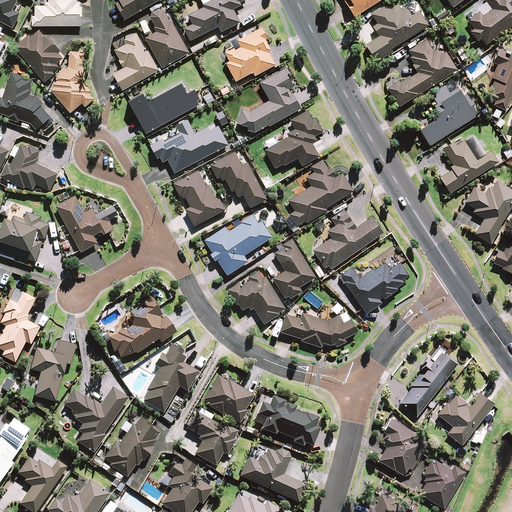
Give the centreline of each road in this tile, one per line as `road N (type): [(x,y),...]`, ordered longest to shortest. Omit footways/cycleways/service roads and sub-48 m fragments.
road 1 (tertiary): [(465,288),(298,0)]
road 2 (residential): [(165,245),(197,300),(250,353),(360,389)]
road 3 (residential): [(137,188),(80,159),(85,139),(107,135),(134,176)]
road 4 (residential): [(360,389),(414,319),(465,288)]
road 5 (residential): [(330,511),(360,389)]
